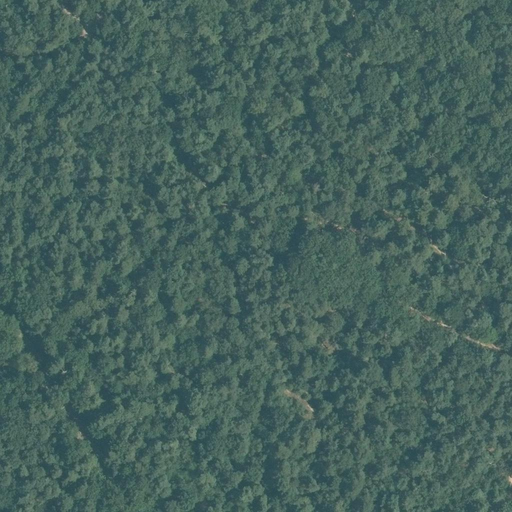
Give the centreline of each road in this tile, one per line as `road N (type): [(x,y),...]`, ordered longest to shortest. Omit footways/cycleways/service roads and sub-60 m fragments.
road 1 (unknown): [(246,511),(248,450),(220,439),(191,370),(169,349),(106,384)]
road 2 (track): [(136,511),(0,297)]
